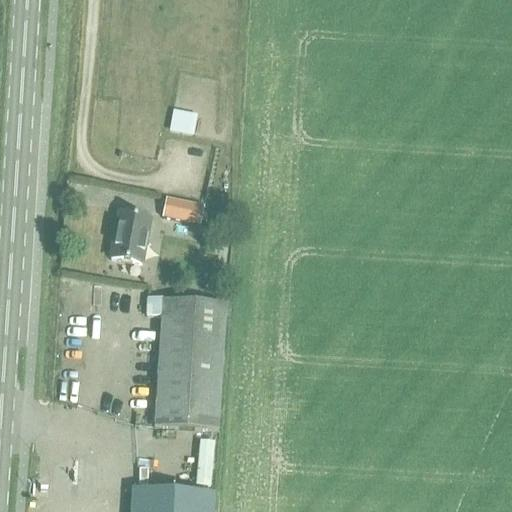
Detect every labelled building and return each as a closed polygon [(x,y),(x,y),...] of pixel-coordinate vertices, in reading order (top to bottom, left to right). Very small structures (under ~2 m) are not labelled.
[(166,202),(162,220),(200,227),(203,209),(166,202)] [(142,268),(152,221),(121,214),(111,261),(142,268)] [(147,302),(146,319),(161,320),(154,431),(218,435),(226,307),(147,302)] [(195,487),(209,489),(213,445),(199,444),(197,468),(196,482),(195,486),(195,487)] [(213,511),(214,496),(132,491),(130,511),(213,511)]
